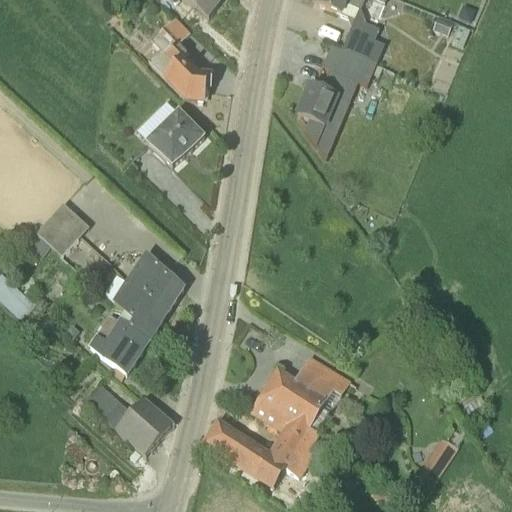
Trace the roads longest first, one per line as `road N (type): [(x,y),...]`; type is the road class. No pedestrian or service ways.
road 1 (tertiary): [(170,511),(214,328),(271,0)]
road 2 (unclassified): [(135,511),(0,497)]
